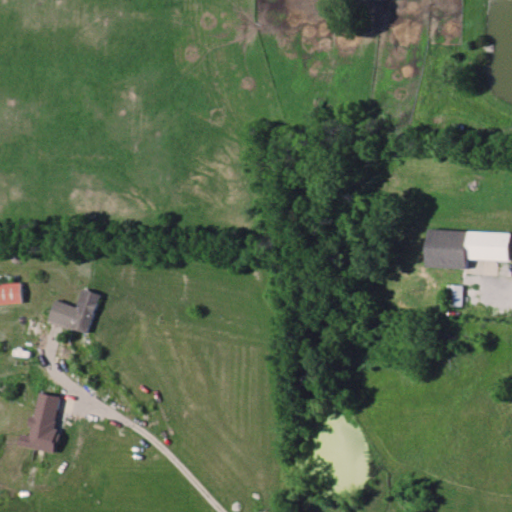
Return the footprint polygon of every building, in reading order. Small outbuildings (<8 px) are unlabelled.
[(430,267),(469,268),(469,258),(511,260),(511,238),(511,231),(431,229),(430,267)] [(0,303),(23,303),(22,282),(0,283),(0,303)] [(463,285),(448,285),(448,305),(463,305),(463,285)] [(90,333),(102,294),(84,288),(78,306),(56,299),(50,320),(90,333)] [(20,445),(57,452),(61,431),(55,430),(62,396),(39,391),(30,435),(23,433),(20,445)]
